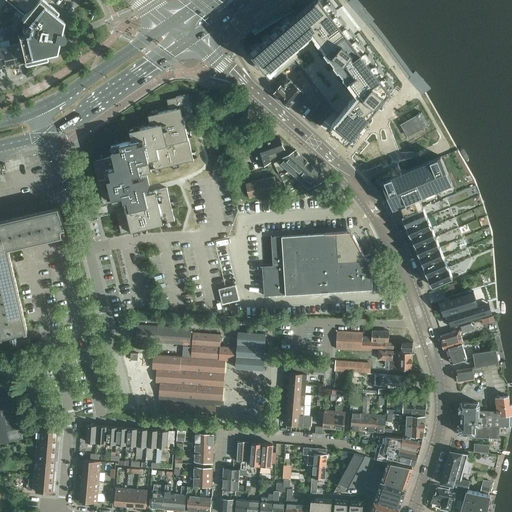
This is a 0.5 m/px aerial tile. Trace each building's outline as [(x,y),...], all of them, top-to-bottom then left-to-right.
[(11,0),(9,3),(17,9),(24,0),(11,0)] [(24,0),(17,9),(24,15),(36,0),(24,0)] [(19,43),(24,63),(24,64),(46,58),(46,57),(45,55),(56,52),(63,20),(55,13),(57,11),(44,0),(36,0),(24,15),(21,19),(22,20),(23,18),(30,24),(28,34),(18,36),(18,35),(17,35),(19,43)] [(309,0),(272,30),(248,49),(261,65),(273,79),(313,44),(356,99),(331,126),(350,144),(393,92),(329,12),(319,0),(309,0)] [(19,43),(10,45),(15,69),(19,68),(18,64),(24,63),(19,43)] [(10,45),(1,48),(5,68),(11,66),(12,70),(15,69),(10,45)] [(288,70),(294,80),(304,74),(298,64),(288,70)] [(302,91),(303,90),(295,84),(287,76),(282,81),(281,80),(278,83),(280,85),(275,91),(282,98),(282,99),(289,105),(297,97),(299,99),(305,93),(302,91)] [(95,161),(93,161),(95,170),(100,192),(103,204),(114,201),(115,206),(117,205),(119,212),(116,212),(121,233),(132,231),(175,220),(167,188),(146,193),(145,187),(149,186),(147,175),(142,177),(141,173),(194,160),(185,125),(184,118),(192,116),(194,116),(189,94),(167,99),(169,110),(148,115),(151,125),(130,130),(132,140),(132,141),(111,146),(114,156),(95,161)] [(218,114),(225,121),(246,105),(238,98),(218,114)] [(320,102),(307,117),(316,125),(327,115),(321,102),(320,102)] [(241,123),(244,126),(256,113),(249,108),(233,126),(236,128),(241,123)] [(416,116),(401,124),(408,136),(423,128),(429,125),(422,112),(416,115),(416,116)] [(256,113),(244,126),(247,129),(244,133),(249,138),(253,134),(251,132),(262,119),(256,113)] [(225,121),(214,129),(214,130),(216,132),(223,138),(232,127),(225,121)] [(436,131),(414,141),(420,153),(442,142),(436,131)] [(269,155),(285,149),(280,137),(253,147),(259,165),(271,162),(269,155)] [(285,159),(281,164),(289,171),(293,167),(303,156),(296,150),(283,157),(285,159)] [(213,174),(227,175),(228,156),(215,156),(213,174)] [(293,167),(289,171),(296,178),(301,173),(311,163),(303,156),(293,167)] [(441,156),(382,181),(393,208),(400,205),(404,214),(423,206),(419,197),(452,183),(441,156)] [(301,173),(296,178),(304,184),(308,180),(318,170),(311,163),(301,173)] [(308,180),(304,184),(309,189),(315,186),(327,178),(318,170),(308,180)] [(280,197),(278,190),(274,176),(250,182),(248,175),(237,178),(243,199),(270,192),(272,198),(280,197)] [(404,214),(402,215),(407,226),(427,216),(423,206),(404,214)] [(0,330),(1,337),(4,336),(25,331),(28,331),(8,247),(62,235),(61,223),(63,223),(64,222),(59,208),(0,221),(0,330)] [(427,216),(407,226),(411,235),(432,226),(427,216)] [(432,226),(411,235),(416,245),(436,236),(432,226)] [(261,263),(273,262),(273,265),(262,266),(264,293),(264,295),(316,292),(344,290),(353,290),(373,288),(371,259),(367,259),(353,234),(351,231),(348,231),(271,236),(271,238),(260,239),(261,263)] [(436,236),(416,245),(420,255),(440,247),(436,236)] [(440,247),(420,255),(424,265),(444,256),(440,247)] [(424,265),(423,265),(428,275),(449,266),(444,256),(424,265)] [(449,266),(428,275),(432,286),(453,277),(449,266)] [(219,289),(223,304),(239,299),(236,284),(219,289)] [(473,288),(435,301),(440,317),(447,314),(451,325),(490,312),(486,301),(478,304),(473,288)] [(492,316),(482,320),(484,325),(494,321),(492,316)] [(137,341),(157,342),(190,344),(191,328),(138,325),(137,341)] [(446,348),(462,343),(463,343),(460,331),(462,331),(462,332),(470,329),(469,325),(457,329),(455,329),(456,331),(441,335),(443,341),(442,341),(445,348),(446,348)] [(220,346),(221,334),(193,332),(192,346),(183,346),(183,356),(154,354),(153,368),(157,369),(156,382),(160,382),(159,396),(166,396),(164,415),(215,419),(215,418),(216,400),(223,400),(223,399),(222,399),(223,387),(224,387),(224,386),(223,386),(224,373),(225,373),(224,373),(225,360),(225,359),(241,360),(256,361),(257,349),(258,332),(239,330),(238,348),(220,346)] [(372,330),(372,336),(365,336),(364,341),(389,342),(389,331),(372,330)] [(396,349),(396,351),(399,351),(399,349),(402,349),(402,350),(413,351),(413,342),(402,342),(402,343),(386,342),(362,342),(363,336),(363,332),(358,332),(337,331),(336,347),(371,348),(371,347),(374,348),(385,348),(396,349)] [(462,343),(446,348),(447,348),(446,350),(445,350),(446,354),(447,354),(449,355),(451,363),(467,358),(462,343)] [(496,349),(473,353),(473,357),(475,367),(481,366),(499,363),(496,349)] [(388,369),(398,369),(399,351),(396,351),(393,351),(379,350),(379,359),(386,359),(385,366),(389,365),(388,369)] [(399,351),(398,369),(411,369),(412,353),(399,351)] [(336,360),(335,370),(368,372),(369,362),(336,360)] [(293,372),(291,372),(290,382),(306,384),(307,374),(309,374),(310,366),(293,364),(293,372)] [(326,379),(326,367),(315,366),(315,372),(319,373),(319,379),(326,379)] [(456,375),(455,377),(456,379),(457,380),(458,382),(474,379),(473,372),(482,371),(481,366),(475,367),(472,367),(456,370),(456,371),(457,373),(456,373),(456,374),(456,375)] [(374,385),(379,385),(403,387),(404,375),(374,373),(374,385)] [(9,379),(0,381),(0,442),(4,443),(23,439),(9,379)] [(290,382),(289,393),(306,394),(306,384),(290,382)] [(289,393),(288,403),(305,404),(306,394),(289,393)] [(461,413),(461,421),(466,421),(466,419),(474,419),(474,420),(481,420),(481,421),(485,421),(485,426),(499,426),(509,426),(509,414),(511,413),(511,404),(509,405),(508,396),(499,397),(499,396),(496,397),(498,411),(480,410),(480,404),(478,402),(473,402),(471,404),(470,404),(468,402),(461,401),(459,403),(459,411),(461,413)] [(387,414),(391,414),(395,414),(396,408),(390,408),(391,398),(388,398),(387,408),(387,414)] [(426,402),(426,401),(404,399),(403,412),(426,414),(426,408),(427,407),(428,403),(426,402)] [(288,403),(287,413),(304,415),(305,404),(288,403)] [(323,427),(334,427),(335,411),(324,410),(324,412),(324,416),(323,422),(323,427)] [(335,411),(334,427),(344,428),(346,412),(335,411)] [(351,429),(359,429),(361,413),(352,412),(351,429)] [(304,415),(287,413),(286,424),(295,424),(295,432),(302,433),(304,415)] [(359,429),(368,430),(369,413),(361,413),(359,429)] [(368,430),(376,431),(377,414),(369,413),(368,430)] [(377,414),(376,431),(385,431),(386,415),(377,414)] [(406,425),(424,426),(425,416),(407,415),(406,425)] [(472,434),(473,434),(473,437),(472,437),(499,438),(499,426),(485,426),(485,421),(481,421),(481,420),(474,420),(474,419),(466,419),(466,421),(461,421),(461,424),(458,424),(458,425),(456,427),(456,430),(458,432),(458,434),(472,434)] [(387,421),(386,435),(401,437),(403,437),(403,435),(403,433),(400,433),(400,430),(406,430),(406,435),(424,436),(424,426),(406,425),(400,425),(392,424),(392,421),(390,421),(387,421)] [(40,428),(35,490),(54,492),(60,430),(61,430),(61,424),(32,422),(31,428),(40,428)] [(86,441),(96,442),(97,425),(87,424),(86,441)] [(96,442),(106,443),(108,426),(97,425),(96,442)] [(106,443),(117,443),(118,427),(108,426),(106,443)] [(117,443),(127,444),(128,427),(118,427),(117,443)] [(127,444),(137,445),(138,428),(128,427),(127,444)] [(137,445),(147,446),(148,429),(138,428),(137,445)] [(147,446),(157,446),(158,430),(148,429),(147,446)] [(158,430),(157,446),(168,447),(168,443),(174,443),(175,431),(158,430)] [(196,432),(196,442),(214,443),(214,434),(196,432)] [(177,440),(185,441),(186,433),(178,433),(177,440)] [(386,435),(380,435),(375,453),(405,461),(405,462),(406,462),(415,464),(423,439),(424,436),(416,436),(416,437),(403,435),(403,437),(401,437),(386,435)] [(246,469),(247,467),(248,441),(238,441),(237,448),(236,448),(236,452),(237,452),(236,460),(242,460),(241,469),(246,469)] [(196,442),(195,452),(213,453),(214,443),(196,442)] [(252,442),(250,466),(260,467),(262,443),(252,442)] [(262,443),(260,467),(271,468),(273,444),(262,443)] [(474,451),(489,452),(489,444),(474,443),(474,451)] [(309,447),(307,464),(313,465),(326,466),(327,454),(326,454),(327,449),(309,447)] [(444,470),(441,483),(466,488),(467,480),(465,480),(465,478),(462,477),(468,454),(450,450),(447,462),(446,462),(444,470)] [(213,453),(195,452),(195,462),(213,463),(213,453)] [(356,454),(354,453),(339,482),(343,485),(348,488),(357,471),(361,464),(365,456),(356,454)] [(84,460),(83,470),(100,472),(101,461),(84,460)] [(398,511),(414,468),(388,461),(369,511),(398,511)] [(283,477),(291,478),(291,472),(292,465),(283,464),(283,477)] [(321,489),(317,489),(317,477),(325,478),(326,466),(313,465),(311,488),(311,492),(321,493),(321,489)] [(195,466),(194,476),(213,477),(213,467),(195,466)] [(224,467),(223,477),(239,479),(239,474),(246,475),(247,470),(224,467)] [(83,470),(82,480),(99,482),(100,472),(83,470)] [(208,486),(207,496),(212,497),(212,487),(213,477),(194,476),(194,485),(208,486)] [(239,479),(223,477),(222,488),(238,489),(239,479)] [(484,477),(480,490),(490,493),(494,480),(484,477)] [(82,480),(82,491),(98,492),(99,482),(82,480)] [(274,491),(274,493),(280,494),(280,491),(287,491),(287,486),(282,486),(283,482),(277,482),(276,491),(274,491)] [(186,499),(186,497),(186,495),(187,487),(182,486),(181,494),(176,494),(174,509),(185,510),(186,499)] [(467,489),(450,486),(449,488),(437,486),(431,502),(441,504),(440,508),(452,511),(455,498),(464,500),(467,489)] [(115,504),(126,505),(127,488),(116,487),(115,504)] [(126,505),(136,506),(137,489),(127,488),(126,505)] [(137,489),(136,506),(146,507),(148,490),(137,489)] [(467,489),(464,500),(460,511),(486,511),(490,494),(467,489)] [(98,492),(82,491),(81,501),(95,502),(94,506),(102,507),(102,503),(97,503),(98,500),(105,501),(106,494),(98,493),(98,492)] [(152,507),(164,508),(165,493),(160,492),(153,492),(153,499),(149,499),(149,506),(152,507)] [(285,511),(296,511),(297,504),(291,503),(292,492),(287,492),(286,503),(285,511)] [(164,508),(174,509),(176,494),(171,493),(165,493),(164,508)] [(260,511),(272,511),(274,494),(269,493),(268,502),(261,501),(260,511)] [(274,494),(272,511),(283,511),(284,503),(276,503),(277,498),(281,499),(281,495),(280,495),(280,494),(274,493),(274,494)] [(187,510),(199,511),(200,496),(193,495),(188,495),(188,497),(187,510)] [(200,496),(199,511),(207,511),(210,511),(212,497),(207,496),(200,496)] [(221,511),(233,511),(234,498),(222,497),(221,511)] [(309,511),(330,511),(332,498),(315,497),(315,500),(311,500),(309,511)] [(362,511),(364,501),(352,500),(352,498),(348,498),(348,500),(336,499),(334,511),(362,511)] [(235,511),(246,511),(248,500),(236,499),(235,511)] [(248,500),(246,511),(258,511),(259,501),(248,500)] [(297,504),(296,511),(307,511),(308,500),(304,500),(304,504),(297,504)]
